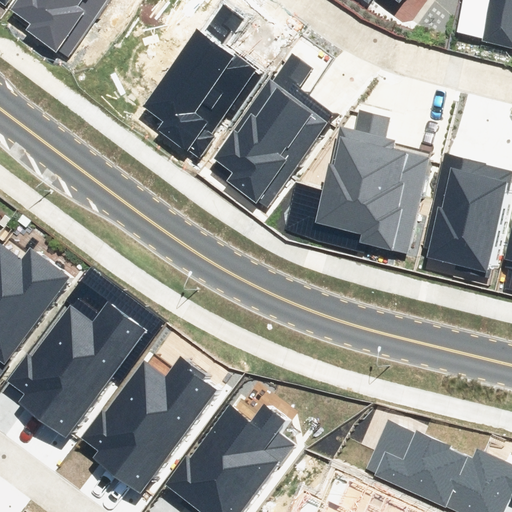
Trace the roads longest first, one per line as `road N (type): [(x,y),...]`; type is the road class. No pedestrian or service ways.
road 1 (tertiary): [(0,105),(153,218),(262,281),(362,328),(511,365)]
road 2 (residential): [(511,83),(361,41),(287,0)]
